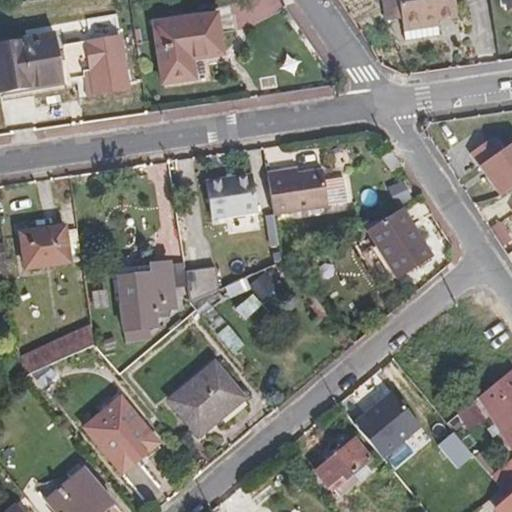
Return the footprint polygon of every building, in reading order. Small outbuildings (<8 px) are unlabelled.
[(380,0),(383,20),(398,18),(395,0),(380,0)] [(451,0),(395,0),(398,18),(400,30),(421,27),(421,21),(454,16),(451,0)] [(218,16),(154,27),(163,86),(196,82),(194,67),(224,63),(218,16)] [(57,40),(0,48),(0,91),(1,99),(64,90),(57,40)] [(362,150),(347,153),(354,180),(368,176),(362,150)] [(382,156),(393,173),(401,167),(391,151),(382,156)] [(299,168),(286,169),(287,176),(299,174),(299,168)] [(286,169),(269,172),(276,214),(329,206),(328,206),(325,182),(323,170),(299,174),(287,176),(286,169)] [(254,175),(208,181),(214,218),(259,212),(254,175)] [(345,179),(325,182),(328,206),(349,203),(345,179)] [(401,213),(368,231),(398,278),(429,258),(401,213)] [(62,228),(18,235),(23,268),(67,262),(62,228)] [(0,287),(10,286),(8,269),(5,253),(0,253),(0,287)] [(186,282),(183,261),(167,263),(169,284),(186,282)] [(169,284),(167,263),(167,262),(116,269),(124,330),(154,326),(152,309),(172,306),(169,284)] [(196,310),(208,326),(214,322),(205,310),(208,308),(201,300),(192,305),(196,310)] [(91,349),(89,330),(35,353),(43,370),(91,349)] [(21,365),(21,358),(18,344),(4,346),(8,367),(21,365)] [(43,370),(35,353),(21,358),(21,365),(24,378),(43,370)] [(211,366),(168,402),(197,437),(218,421),(215,417),(238,399),(211,366)] [(511,371),(480,397),(511,444),(511,371)] [(435,414),(405,378),(386,396),(416,429),(435,414)] [(117,398),(82,429),(120,474),(136,461),(129,453),(150,436),(117,398)] [(471,411),(453,423),(461,435),(480,422),(471,411)] [(351,444),(314,474),(329,494),(366,463),(351,444)] [(511,461),(491,478),(500,490),(511,479),(511,461)] [(84,469),(45,501),(54,511),(100,511),(112,503),(84,469)] [(511,511),(511,495),(494,510),(496,511),(511,511)]
